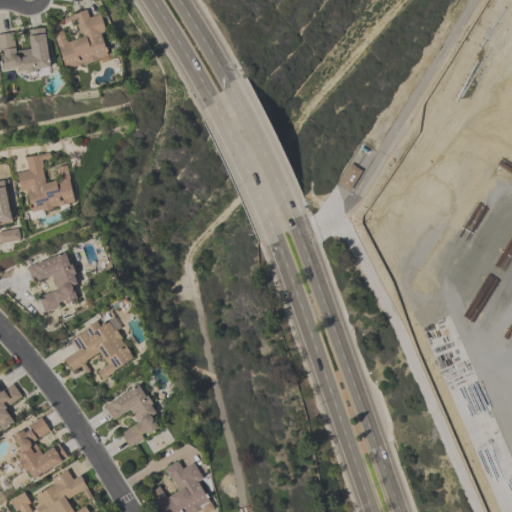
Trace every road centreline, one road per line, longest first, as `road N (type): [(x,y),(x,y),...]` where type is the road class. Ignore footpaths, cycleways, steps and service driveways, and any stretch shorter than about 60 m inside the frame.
road 1 (primary): [(398,511),(296,225),(177,0)]
road 2 (primary): [(150,0),(275,242),(369,511)]
road 3 (residential): [(0,327),(131,511)]
